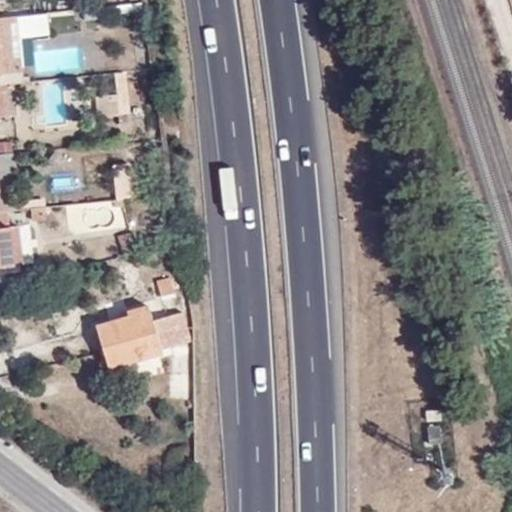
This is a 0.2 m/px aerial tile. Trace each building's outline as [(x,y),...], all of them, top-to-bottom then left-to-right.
[(16,16),(0,18),(0,55),(1,66),(20,64),(16,16)] [(0,116),(14,115),(12,84),(0,85),(0,116)] [(129,198),(126,166),(110,168),(113,199),(129,198)] [(0,267),(13,266),(8,211),(0,211),(0,267)] [(118,236),(125,257),(137,254),(131,233),(118,236)] [(118,287),(188,265),(184,250),(113,270),(117,284),(118,287)] [(88,293),(117,284),(113,270),(83,279),(88,293)] [(170,295),(170,283),(157,283),(157,295),(170,295)] [(110,368),(163,351),(163,348),(154,322),(149,305),(128,312),(130,318),(97,327),(110,368)] [(192,339),(185,312),(154,322),(163,348),(192,339)]
